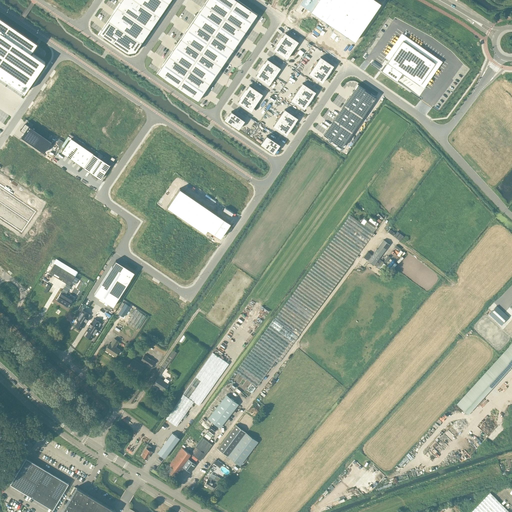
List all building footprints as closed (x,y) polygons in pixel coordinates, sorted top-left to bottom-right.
[(136,0),(121,0),(117,6),(150,29),(160,16),(136,0)] [(165,0),(136,0),(160,16),(169,2),(165,0)] [(206,0),(205,3),(225,17),(236,0),(206,0)] [(237,0),(236,0),(225,17),(245,31),(257,14),(237,0)] [(317,0),(310,11),(333,26),(334,27),(354,41),(381,3),(376,0),(317,0)] [(204,4),(193,21),(213,34),(225,17),(205,3),(204,4)] [(117,6),(108,20),(141,43),(150,29),(117,6)] [(0,75),(24,92),(45,62),(31,52),(38,43),(0,16),(0,75)] [(225,17),(213,34),(233,48),(245,31),(225,17)] [(108,20),(99,33),(128,53),(135,51),(141,43),(108,20)] [(193,21),(181,38),(201,52),(213,34),(193,21)] [(285,32),(279,41),(293,50),(298,41),(285,32)] [(213,34),(201,52),(221,66),(233,48),(213,34)] [(181,38),(169,55),(189,69),(201,52),(181,38)] [(387,62),(381,70),(397,81),(402,73),(419,85),(435,62),(403,40),(389,60),(387,62)] [(279,41),(273,49),(286,58),(287,58),(293,50),(279,41)] [(201,52),(189,69),(209,83),(221,66),(201,52)] [(169,55),(157,73),(177,87),(189,69),(169,55)] [(320,56),(315,65),(328,74),(333,65),(320,56)] [(267,58),(261,67),(275,76),(280,67),(267,58)] [(315,65),(309,74),(321,82),(322,82),(327,75),(328,74),(315,65)] [(261,67),(255,76),(269,85),(269,84),(275,76),(261,67)] [(189,69),(177,87),(198,101),(209,83),(189,69)] [(302,83),(297,91),(310,100),(316,92),(302,83)] [(249,85),(243,93),(257,102),(262,94),(249,85)] [(357,85),(350,94),(369,107),(375,97),(357,85)] [(64,114),(74,101),(53,87),(44,101),(64,114)] [(108,90),(80,131),(106,148),(120,128),(134,107),(108,90)] [(297,91),(291,100),(304,109),(304,108),(310,100),(297,91)] [(243,93),(238,102),(251,111),(257,102),(243,93)] [(350,94),(344,104),(362,117),(369,107),(350,94)] [(344,104),(339,112),(357,124),(362,117),(344,104)] [(37,105),(30,115),(38,120),(44,110),(37,105)] [(285,109),(279,117),(292,126),(298,118),(285,109)] [(44,110),(38,120),(43,123),(49,114),(44,110)] [(231,111),(225,120),(239,129),(244,120),(231,111)] [(339,112),(333,119),(352,132),(357,124),(339,112)] [(49,114),(43,123),(48,127),(54,117),(49,114)] [(54,117),(48,127),(53,130),(59,121),(54,117)] [(279,117),(273,126),(286,135),(286,134),(292,126),(279,117)] [(333,119),(328,127),(347,139),(352,132),(333,119)] [(59,121),(53,130),(58,133),(64,124),(59,121)] [(25,123),(21,129),(26,133),(23,138),(44,152),(52,141),(30,126),(25,123)] [(64,124),(58,133),(63,137),(69,127),(64,124)] [(328,127),(323,134),(342,146),(347,139),(328,127)] [(267,135),(261,144),(274,153),(280,144),(267,135)] [(71,137),(61,152),(62,152),(63,153),(62,153),(63,153),(66,154),(65,155),(66,155),(76,141),(71,137)] [(76,141),(66,155),(67,156),(70,158),(80,144),(76,141)] [(80,144),(70,158),(71,159),(72,159),(74,161),(75,161),(85,147),(80,144)] [(85,147),(75,161),(76,162),(79,164),(89,150),(85,147)] [(89,150),(79,164),(80,165),(81,165),(83,167),(84,167),(93,153),(89,150)] [(93,153),(84,167),(84,168),(85,168),(88,170),(87,170),(88,170),(92,173),(93,173),(96,175),(96,176),(100,179),(103,175),(104,175),(103,175),(110,164),(103,159),(103,160),(102,159),(101,158),(98,156),(93,153)] [(65,179),(44,211),(61,222),(82,189),(65,179)] [(0,217),(22,232),(36,211),(0,186),(0,217)] [(180,188),(167,207),(205,232),(207,229),(214,233),(214,234),(220,238),(231,223),(224,218),(180,188)] [(66,245),(85,257),(102,232),(106,236),(116,221),(92,204),(66,245)] [(273,319),(236,371),(257,386),(275,361),(278,363),(337,283),(374,232),(377,227),(367,220),(364,225),(349,215),(273,319)] [(368,251),(364,257),(374,265),(376,262),(379,263),(377,266),(379,268),(384,262),(379,258),(389,244),(383,240),(372,254),(368,251)] [(54,264),(49,272),(66,283),(61,292),(66,294),(71,286),(70,285),(71,283),(75,285),(79,279),(75,276),(78,272),(56,258),(53,263),(54,264)] [(116,260),(94,294),(113,306),(135,272),(125,265),(123,268),(115,262),(116,260)] [(61,292),(56,300),(64,305),(64,306),(67,308),(72,301),(74,297),(71,295),(69,297),(61,292)] [(125,303),(118,314),(123,317),(130,306),(125,303)] [(496,306),(488,315),(500,326),(508,317),(496,306)] [(135,309),(127,322),(138,329),(146,316),(135,309)] [(75,325),(75,326),(81,330),(90,315),(83,310),(76,320),(78,321),(77,323),(83,326),(81,329),(75,325)] [(256,318),(251,324),(255,328),(261,321),(256,318)] [(85,335),(85,336),(91,339),(98,328),(101,324),(99,323),(99,322),(94,319),(86,330),(88,331),(87,333),(93,336),(91,339),(85,335)] [(109,342),(105,349),(115,356),(120,349),(115,346),(119,341),(114,338),(111,343),(109,342)] [(511,342),(457,403),(468,413),(511,365),(511,342)] [(173,350),(165,362),(169,365),(177,352),(173,350)] [(183,394),(166,419),(176,426),(194,401),(199,405),(229,364),(213,352),(183,394)] [(144,354),(141,360),(151,367),(154,361),(144,354)] [(133,359),(128,366),(139,373),(144,366),(133,359)] [(158,377),(154,384),(163,390),(168,383),(167,383),(169,381),(165,378),(164,381),(158,377)] [(251,384),(247,389),(252,393),(256,387),(251,384)] [(226,394),(208,418),(220,427),(238,404),(226,394)] [(258,441),(236,424),(218,448),(240,465),(258,441)] [(157,453),(164,458),(179,438),(172,432),(157,453)] [(202,437),(195,447),(205,454),(212,445),(202,437)] [(152,447),(148,444),(142,455),(147,458),(150,454),(152,452),(150,450),(152,447)] [(195,464),(187,459),(191,454),(182,447),(169,465),(168,464),(166,468),(169,470),(168,471),(175,477),(178,472),(180,473),(184,468),(189,472),(195,464)] [(194,456),(200,460),(205,454),(199,449),(194,456)] [(53,509),(69,483),(26,458),(10,484),(28,495),(29,495),(53,509)] [(216,476),(211,473),(209,476),(208,479),(204,485),(210,488),(212,489),(212,488),(216,482),(219,483),(221,479),(216,476)] [(72,494),(61,511),(113,511),(115,510),(77,487),(76,488),(75,487),(71,493),(72,494)] [(508,511),(491,494),(472,511),(508,511)]
